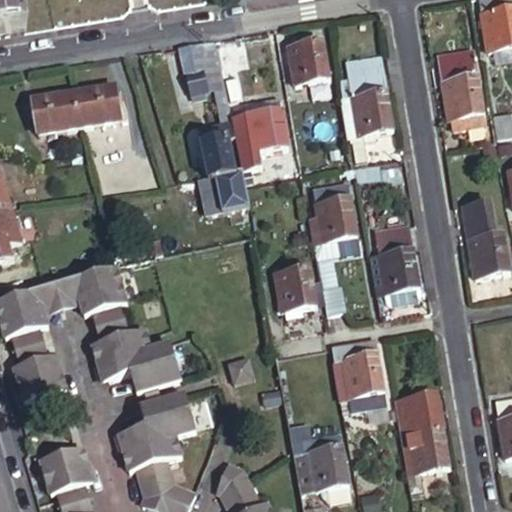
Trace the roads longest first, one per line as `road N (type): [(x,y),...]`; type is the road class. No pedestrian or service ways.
road 1 (residential): [(382,0),(0,61)]
road 2 (residential): [(400,0),(453,321)]
road 3 (residential): [(453,321),(486,511)]
road 4 (unknown): [(453,321),(328,339)]
